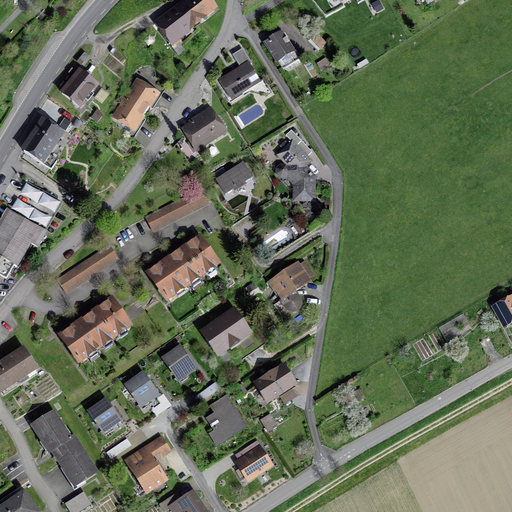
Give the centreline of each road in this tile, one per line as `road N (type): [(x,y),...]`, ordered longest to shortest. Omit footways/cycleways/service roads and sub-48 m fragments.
road 1 (residential): [(233,23),(334,170),(335,222),(310,411),(324,467)]
road 2 (residential): [(0,319),(122,197),(233,23)]
road 3 (track): [(511,383),(291,511)]
road 4 (residential): [(511,364),(324,467)]
road 5 (secondary): [(0,159),(105,0)]
road 6 (residential): [(220,511),(164,422),(191,403)]
